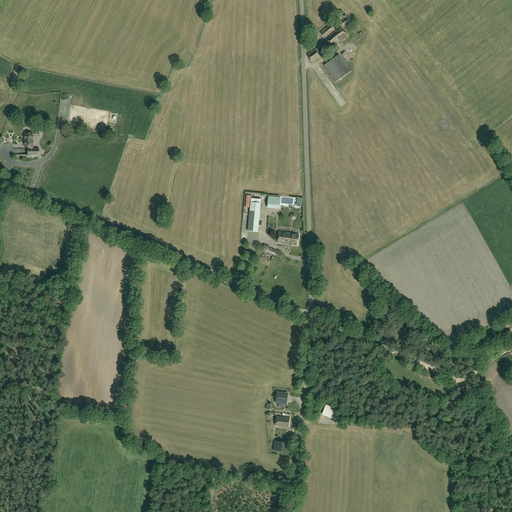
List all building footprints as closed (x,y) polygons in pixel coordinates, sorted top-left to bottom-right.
[(335,29),(331,24),(320,32),(332,48),(342,40),(342,41),(348,35),(340,25),(335,29)] [(312,62),(322,55),(316,48),(307,54),(312,62)] [(346,61),(350,58),(345,51),(341,54),(346,61)] [(335,82),(351,71),(339,54),(323,65),(335,82)] [(24,132),(24,147),(28,147),(28,156),(33,156),(33,155),(39,155),(39,149),(34,149),(34,137),(40,137),(40,132),(24,132)] [(280,199),(268,198),(268,207),(279,208),(280,199)] [(251,202),(248,231),(258,232),(260,203),(251,202)] [(297,245),(298,234),(279,231),(277,243),(297,245)] [(275,256),(277,251),(269,248),(270,247),(264,244),(262,250),(264,251),(261,258),(270,262),(273,254),(275,256)] [(286,404),(288,393),(277,392),(275,402),(286,404)] [(336,419),(339,411),(325,405),(322,413),(336,419)] [(288,427),(290,418),(276,416),(275,426),(288,427)] [(283,451),(285,442),(274,440),(273,450),(283,451)]
